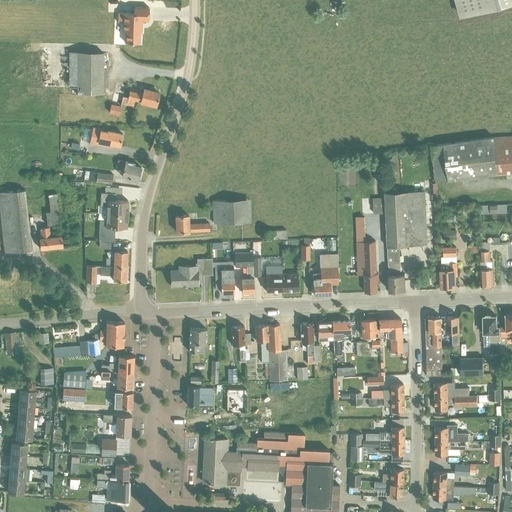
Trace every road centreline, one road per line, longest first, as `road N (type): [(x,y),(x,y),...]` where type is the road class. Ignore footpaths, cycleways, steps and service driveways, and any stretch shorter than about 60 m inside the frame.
road 1 (tertiary): [(143,309),(142,227),(188,73),(194,0)]
road 2 (tertiary): [(156,312),(413,301)]
road 3 (residential): [(415,503),(413,301)]
road 4 (residential): [(147,511),(156,312)]
road 5 (tertiary): [(0,325),(143,309)]
